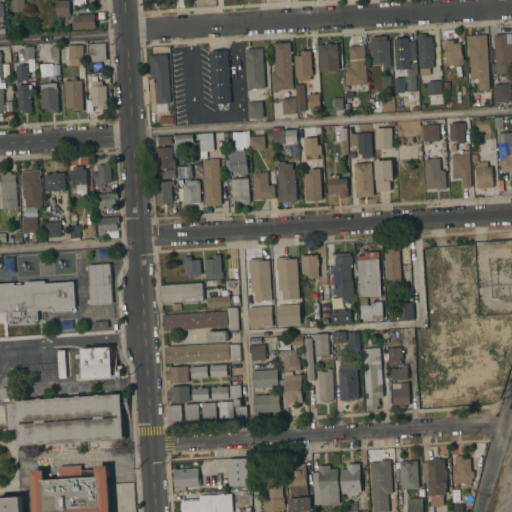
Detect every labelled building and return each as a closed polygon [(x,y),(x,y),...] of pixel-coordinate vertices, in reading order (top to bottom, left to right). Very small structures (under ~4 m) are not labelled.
[(24,0),(25,11),(12,12),(12,0),(24,0)] [(70,0),(70,15),(58,15),(57,1),(70,0)] [(95,14),(96,28),(72,29),(72,19),(76,18),(75,15),(95,14)] [(511,53),(511,73),(496,74),(493,34),(511,33),(511,53)] [(433,60),(430,60),(430,68),(430,75),(420,75),(420,68),(419,68),(417,37),(418,37),(418,34),(426,34),(426,37),(432,36),(433,60)] [(489,90),(479,91),(478,79),(471,79),(470,56),(467,56),(466,36),(486,34),(489,90)] [(369,48),(368,42),(369,42),(369,41),(371,41),(371,37),(386,36),(386,40),(389,40),(390,67),(383,68),(382,63),(370,64),(369,48)] [(416,60),(410,61),(410,63),(416,63),(417,74),(415,74),(416,91),(407,92),(407,82),(405,82),(405,77),(407,77),(407,69),(395,69),(394,38),(409,38),(409,41),(415,41),(416,60)] [(462,65),(446,66),(444,45),(444,44),(444,41),(453,40),(454,44),(461,43),(462,65)] [(290,51),(292,51),(292,53),(290,54),(291,62),(293,62),(293,65),(291,65),(293,89),(277,90),(277,92),(274,92),(274,91),(272,91),(271,72),(275,71),(275,69),(273,69),(273,66),(275,66),(273,47),(272,47),(272,44),(273,44),(273,43),(290,42),(290,51)] [(88,44),(106,43),(106,61),(89,62),(88,44)] [(325,44),(325,43),(331,43),(331,44),(337,43),(339,70),(320,72),(318,45),(325,44)] [(68,46),(68,45),(83,45),(83,58),(82,58),(82,65),(70,65),(70,58),(62,59),(62,47),(68,46)] [(344,66),(350,65),(349,46),(364,45),(367,84),(345,86),(344,66)] [(58,46),(59,59),(51,60),(51,58),(50,58),(50,47),(58,46)] [(33,47),(34,59),(24,60),(23,47),(33,47)] [(262,48),(264,88),(247,89),(245,49),(262,48)] [(300,56),(300,51),(311,50),(313,76),(310,76),(310,81),(297,82),(297,77),(296,77),(294,57),(300,56)] [(227,51),(230,103),(213,104),(210,52),(227,51)] [(168,103),(168,111),(158,112),(157,104),(156,104),(154,78),(151,78),(150,55),(167,54),(171,103),(168,103)] [(27,65),(27,80),(16,80),(16,66),(27,65)] [(108,108),(98,109),(98,105),(92,105),(90,86),(91,86),(91,81),(93,81),(92,74),(100,74),(100,81),(102,80),(102,86),(106,85),(108,108)] [(382,76),(391,75),(391,85),(382,86),(382,76)] [(81,80),(83,110),(72,111),(72,108),(66,108),(64,81),(81,80)] [(441,94),(428,95),(427,82),(441,81),(441,94)] [(41,88),(41,84),(56,83),(56,88),(57,88),(58,112),(48,112),(48,109),(41,109),(40,88),(41,88)] [(18,90),(18,85),(30,84),(31,113),(22,113),(22,110),(18,111),(17,90),(18,90)] [(296,85),(303,84),(304,91),(305,91),(305,94),(304,94),(305,111),(297,111),(296,85)] [(511,101),(494,102),(493,85),(510,84),(511,101)] [(307,95),(311,94),(311,93),(315,93),(315,94),(319,94),(320,108),(308,109),(307,95)] [(295,97),(296,113),(283,114),(281,98),(295,97)] [(342,98),(343,110),(333,111),(332,98),(342,98)] [(262,101),(263,117),(249,118),(248,102),(262,101)] [(159,117),(173,116),(173,124),(159,124),(159,117)] [(502,128),(495,128),(494,117),(502,117),(502,128)] [(464,131),(463,131),(464,144),(456,144),(456,140),(450,141),(449,124),(462,123),(464,123),(464,131)] [(422,125),(438,124),(439,141),(429,141),(429,145),(423,145),(422,125)] [(339,128),(346,127),(348,154),(341,154),(339,128)] [(375,128),(392,128),(392,149),(375,149),(375,128)] [(296,129),(297,144),(285,145),(285,143),(280,144),(280,143),(274,143),(274,130),(296,129)] [(239,145),(249,145),(248,132),(230,133),(231,148),(239,148),(239,145)] [(371,132),(372,157),(362,158),(362,154),(358,154),(357,145),(349,146),(349,134),(371,132)] [(193,142),(199,142),(200,155),(192,155),(191,142),(190,142),(191,154),(177,155),(176,135),(192,133),(193,135),(193,142)] [(206,152),(213,151),(212,133),(196,134),(197,159),(206,158),(206,152)] [(511,169),(501,170),(500,167),(499,167),(497,134),(511,133),(511,169)] [(250,150),(249,136),(264,135),(265,149),(250,150)] [(171,137),(172,144),(159,145),(158,137),(171,137)] [(304,138),(317,137),(317,145),(320,145),(321,155),(315,155),(316,158),(312,158),(311,155),(305,155),(304,138)] [(155,147),(172,146),(173,160),(175,159),(176,168),(156,169),(155,147)] [(229,151),(245,151),(245,156),(247,156),(248,175),(238,175),(238,172),(230,172),(229,151)] [(471,187),(462,188),(461,178),(453,179),(451,155),(463,154),(463,151),(469,151),(471,187)] [(202,159),(219,158),(219,168),(220,168),(221,176),(220,176),(222,204),(205,205),(202,159)] [(440,171),(443,171),(443,172),(445,172),(446,189),(438,189),(438,188),(426,189),(425,159),(439,158),(440,171)] [(276,166),(274,166),(274,159),(275,159),(278,159),(278,161),(285,161),(285,164),(292,163),(292,169),(294,169),(295,186),(296,186),(297,201),(278,202),(277,187),(278,187),(277,166),(276,166)] [(374,161),(392,160),(393,177),(384,178),(384,181),(390,181),(390,191),(376,192),(374,161)] [(98,167),(98,165),(105,165),(105,162),(110,162),(111,182),(100,183),(100,187),(96,187),(96,183),(94,183),(94,177),(93,177),(93,167),(98,167)] [(353,163),(371,162),(373,196),(356,197),(353,163)] [(493,187),(477,188),(475,168),(476,168),(476,162),(487,162),(487,167),(491,166),(493,187)] [(73,170),(73,166),(83,166),(83,169),(86,169),(87,187),(86,188),(86,190),(84,190),(84,193),(77,194),(77,192),(68,192),(68,188),(71,188),(70,170),(73,170)] [(303,173),(309,173),(309,169),(320,168),(321,199),(305,200),(303,173)] [(175,169),(175,179),(164,179),(164,169),(175,169)] [(0,171),(16,170),(17,188),(16,188),(17,208),(0,208),(0,199),(2,199),(2,189),(1,189),(0,171)] [(41,171),(42,207),(25,208),(25,198),(23,199),(21,172),(41,171)] [(53,173),(53,172),(56,172),(56,173),(65,172),(66,190),(65,190),(65,191),(62,192),(62,190),(45,192),(44,174),(53,173)] [(274,185),(275,198),(274,198),(274,199),(266,199),(265,198),(254,198),(252,173),(267,172),(268,186),(274,185)] [(327,175),(339,175),(339,179),(347,178),(348,197),(338,197),(338,194),(328,194),(327,175)] [(230,179),(248,178),(250,202),(241,203),(241,199),(232,199),(230,179)] [(201,202),(199,203),(200,204),(187,204),(187,203),(184,203),(183,183),(187,183),(187,180),(197,180),(199,180),(199,182),(200,182),(201,202)] [(156,182),(174,181),(174,185),(171,185),(172,205),(157,205),(156,182)] [(118,199),(116,200),(116,205),(104,206),(104,209),(98,209),(97,194),(117,193),(118,199)] [(38,232),(23,233),(22,218),(37,217),(38,232)] [(119,223),(117,223),(117,230),(105,230),(105,233),(100,233),(99,218),(119,217),(119,223)] [(62,236),(47,237),(46,222),(61,221),(62,236)] [(79,226),(80,238),(71,238),(71,226),(79,226)] [(401,279),(386,280),(384,253),(388,253),(388,249),(399,248),(401,279)] [(332,265),(335,265),(334,257),(336,257),(336,253),(350,252),(350,256),(352,255),(352,265),(350,265),(351,279),(353,279),(354,302),(343,302),(343,296),(336,297),(336,293),(334,293),(332,265)] [(357,256),(365,256),(365,253),(378,252),(381,295),(359,296),(357,256)] [(204,259),(213,259),(213,255),(220,255),(222,272),(223,272),(223,278),(206,279),(204,259)] [(300,256),(317,255),(318,258),(319,258),(319,266),(318,266),(319,277),(302,278),(300,256)] [(201,274),(199,274),(199,276),(196,276),(196,275),(185,275),(179,275),(178,272),(184,271),(183,257),(191,256),(191,260),(200,259),(201,274)] [(97,265),(110,264),(112,303),(100,304),(97,265)] [(90,304),(88,265),(97,265),(100,304),(90,304)] [(75,308),(72,308),(72,310),(53,312),(52,309),(38,310),(38,321),(35,321),(36,324),(11,325),(10,323),(7,323),(7,312),(0,312),(0,283),(15,283),(15,285),(26,285),(25,282),(45,281),(45,284),(74,282),(75,308)] [(161,303),(160,286),(202,283),(203,300),(161,303)] [(230,296),(230,298),(232,298),(233,303),(231,303),(231,306),(207,308),(207,297),(230,296)] [(359,298),(367,297),(368,306),(371,306),(371,303),(381,302),(383,318),(372,319),(372,322),(364,322),(363,318),(361,318),(359,298)] [(413,320),(399,320),(398,303),(412,303),(413,320)] [(227,311),(227,309),(238,308),(239,329),(227,330),(227,327),(164,331),(163,315),(227,311)] [(350,309),(351,322),(332,324),(331,310),(350,309)] [(93,329),(93,322),(101,321),(101,329),(93,329)] [(101,321),(108,321),(109,328),(101,329),(101,321)] [(227,331),(227,342),(208,343),(207,332),(227,331)] [(332,332),(344,331),(345,342),(333,343),(332,334),(332,332)] [(359,332),(360,351),(357,351),(357,354),(352,354),(351,351),(346,351),(345,345),(347,345),(347,340),(348,340),(347,333),(359,332)] [(314,340),(312,340),(312,335),(328,334),(329,356),(315,356),(314,340)] [(291,345),(290,337),(303,336),(303,345),(291,345)] [(314,380),(307,380),(305,338),(311,338),(314,380)] [(229,343),(229,345),(240,344),(241,361),(229,362),(229,359),(166,363),(165,347),(229,343)] [(265,344),(266,360),(252,361),(251,353),(250,345),(265,344)] [(113,376),(83,379),(81,349),(111,347),(113,369),(113,376)] [(362,349),(379,348),(383,397),(379,398),(379,406),(377,406),(377,410),(368,411),(368,407),(366,407),(362,349)] [(401,353),(402,353),(403,360),(401,360),(401,365),(390,366),(389,348),(400,348),(401,353)] [(283,371),(282,350),(295,349),(296,358),(298,358),(298,360),(296,360),(296,361),(299,361),(300,370),(283,371)] [(58,350),(65,350),(66,378),(59,379),(59,372),(58,350)] [(338,369),(339,369),(339,366),(340,366),(339,361),(355,360),(356,368),(358,399),(340,400),(338,369)] [(227,376),(221,377),(221,378),(217,378),(217,377),(210,377),(209,365),(226,364),(227,376)] [(401,368),(401,366),(407,365),(408,379),(392,380),(391,369),(401,368)] [(207,378),(202,378),(202,379),(197,379),(197,378),(191,378),(191,367),(207,366),(207,378)] [(188,367),(189,382),(170,383),(170,380),(166,380),(165,371),(169,370),(169,368),(188,367)] [(277,369),(278,386),(253,388),(252,371),(277,369)] [(318,372),(326,371),(326,369),(332,369),(334,400),(320,401),(318,372)] [(284,404),(284,394),(281,394),(280,380),(283,380),(283,376),(284,376),(284,372),(292,371),(292,375),(300,375),(302,402),(284,404)] [(409,405),(405,405),(405,408),(396,408),(396,405),(393,405),(392,384),(408,382),(409,405)] [(240,384),(241,397),(230,398),(229,385),(240,384)] [(189,386),(190,402),(171,403),(171,400),(167,400),(167,390),(171,390),(170,386),(189,386)] [(217,387),(217,386),(222,386),(222,387),(228,387),(229,398),(212,399),(211,388),(217,387)] [(197,388),(197,387),(202,387),(202,388),(208,388),(209,400),(192,401),(192,389),(197,388)] [(125,439),(19,446),(17,429),(10,430),(8,404),(16,404),(16,401),(122,394),(125,439)] [(279,394),(280,411),(254,413),(253,396),(279,394)] [(236,406),(234,406),(234,400),(240,400),(240,407),(245,407),(246,417),(236,418),(236,406)] [(218,402),(232,402),(233,418),(219,419),(218,402)] [(201,404),(215,403),(216,419),(202,420),(201,404)] [(184,405),(198,404),(199,419),(185,421),(184,405)] [(181,405),(182,421),(169,422),(168,406),(181,405)] [(475,479),(472,479),(472,482),(453,484),(452,470),(456,469),(455,456),(462,455),(462,459),(470,458),(471,471),(473,471),(474,472),(475,479)] [(230,483),(227,483),(227,480),(229,479),(228,459),(247,458),(249,485),(230,486),(230,483)] [(427,462),(427,460),(433,459),(433,458),(439,458),(439,459),(445,459),(445,471),(447,471),(447,481),(446,481),(447,490),(446,490),(446,495),(428,496),(428,482),(424,482),(423,482),(422,462),(423,462),(427,462)] [(387,511),(387,495),(391,494),(389,461),(370,462),(371,511),(387,511)] [(396,475),(394,475),(394,468),(396,468),(400,468),(400,461),(417,461),(419,488),(401,489),(401,475),(396,475)] [(293,511),(289,511),(289,498),(291,498),(289,464),(306,463),(308,497),(310,497),(311,511),(293,511)] [(341,469),(347,469),(346,464),(360,463),(361,492),(359,492),(359,495),(349,496),(349,493),(342,494),(341,469)] [(45,470),(45,480),(60,479),(59,467),(81,465),(82,470),(96,469),(95,467),(108,466),(111,511),(34,511),(32,471),(45,470)] [(315,504),(314,504),(312,472),(313,472),(318,472),(318,466),(330,465),(330,469),(338,468),(339,490),(339,504),(321,505),(321,504),(315,504)] [(198,467),(198,470),(199,470),(200,486),(186,487),(186,488),(179,489),(179,487),(174,488),(173,471),(174,471),(174,469),(198,467)] [(261,477),(281,475),(283,496),(284,496),(285,509),(280,509),(280,511),(267,511),(267,510),(264,510),(261,477)] [(200,492),(200,496),(208,495),(216,495),(223,494),(231,494),(233,511),(181,511),(181,494),(200,492)] [(0,511),(0,497),(22,497),(22,511),(0,511)] [(422,511),(408,511),(407,499),(422,498),(422,511)]
